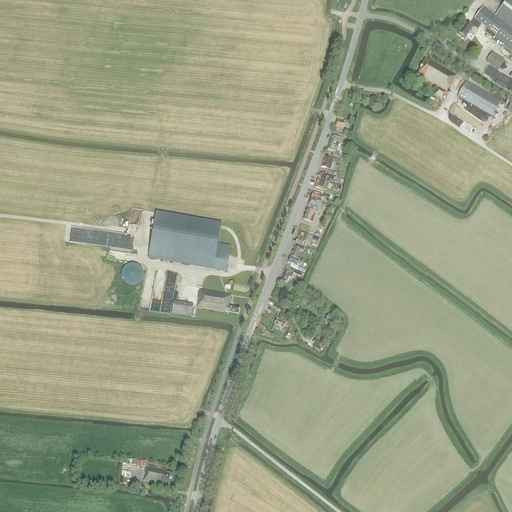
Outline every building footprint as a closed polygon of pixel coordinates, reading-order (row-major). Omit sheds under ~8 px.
[(459,34),(458,35),(460,36),(461,35),(463,36),(463,37),(465,38),(465,39),(473,28),(474,27),(475,27),(479,22),(482,24),(488,29),(485,33),(486,34),(489,36),(493,39),(494,38),(511,52),(511,2),(509,0),(507,0),(495,16),(484,6),(474,19),(469,25),(466,23),(458,33),(459,34)] [(479,50),(474,46),(470,52),(475,56),(479,50)] [(492,52),(486,61),(499,69),(504,60),(492,52)] [(449,88),(456,76),(432,62),(432,63),(425,59),(417,74),(420,76),(418,79),(421,82),(423,79),(438,88),(434,95),(442,99),(449,88)] [(463,71),(455,67),(453,72),(468,81),(470,77),(462,72),(463,71)] [(466,82),(457,96),(492,116),(500,102),(466,82)] [(469,125),(473,119),(463,113),(462,115),(457,112),(455,116),(469,125)] [(344,134),(346,129),(343,128),(344,125),(346,126),(348,121),(344,120),(343,123),(337,121),(335,127),(337,127),(336,131),(342,133),(344,134)] [(339,143),(341,143),(342,144),(343,142),(340,141),(341,138),(332,135),(331,140),(339,143)] [(328,149),(335,151),(336,152),(339,143),(331,140),(328,149)] [(334,160),(331,159),(325,157),(322,167),(327,169),(330,170),(334,160)] [(334,177),(331,176),(327,175),(326,176),(325,175),(320,173),(318,179),(326,181),(326,179),(330,180),(333,181),(334,177)] [(332,196),(333,193),(327,191),(329,183),(326,181),(318,179),(315,188),(324,191),(324,193),(329,195),(332,196)] [(319,193),(314,192),(313,193),(311,199),(321,202),(323,197),(318,195),(319,193)] [(311,199),(309,204),(308,208),(315,210),(319,211),(322,203),(311,199)] [(315,210),(308,208),(304,220),(310,222),(312,222),(315,215),(314,214),(315,210)] [(226,271),(230,246),(217,244),(220,224),(156,213),(148,257),(226,271)] [(300,232),(297,239),(296,243),(307,247),(308,244),(304,242),(304,241),(307,234),(300,232)] [(298,257),(301,250),(303,251),(304,248),(295,244),(291,256),(296,259),(299,261),(300,258),(298,257)] [(290,257),(288,262),(297,266),(298,264),(300,265),(302,262),(299,261),(296,259),(290,257)] [(126,286),(130,288),(135,287),(139,286),(142,282),(143,278),(143,274),(142,270),(138,267),(134,265),(130,265),(126,267),(123,270),(121,274),(121,279),(123,283),(126,286)] [(291,272),(285,270),(281,280),(287,282),(289,277),(291,278),(293,273),(301,276),(302,273),(292,269),(291,272)] [(160,312),(169,313),(177,274),(168,272),(160,312)] [(230,306),(231,296),(200,291),(197,308),(224,313),(225,311),(239,314),(240,308),(230,306)] [(149,310),(150,301),(143,300),(141,308),(149,310)] [(193,306),(173,302),(171,314),(191,317),(193,306)] [(276,304),(274,306),(281,311),(280,311),(283,312),(284,310),(276,304)] [(335,327),(339,321),(329,315),(325,320),(335,327)] [(284,329),(287,322),(277,318),(276,320),(274,324),(284,329)] [(286,334),(284,333),(283,337),(285,338),(284,338),(290,341),(293,342),(295,337),(293,334),(292,334),(292,333),(288,331),(287,334),(286,334)] [(320,352),(328,341),(323,338),(318,345),(316,343),(313,347),(320,352)] [(170,485),(173,474),(166,473),(167,470),(147,465),(146,471),(143,481),(160,485),(161,484),(164,485),(164,484),(170,485)]
